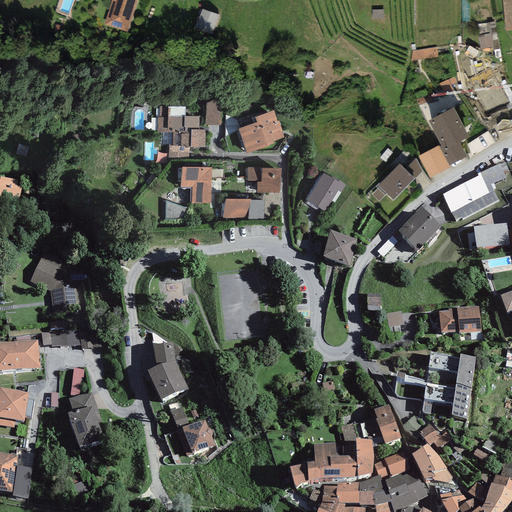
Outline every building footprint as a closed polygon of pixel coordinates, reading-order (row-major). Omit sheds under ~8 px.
[(108,0),(113,5),(102,26),(128,35),(139,0),(108,0)] [(511,0),(502,0),(505,31),(511,30),(511,0)] [(219,16),(202,9),(194,28),(211,35),(219,16)] [(484,55),(500,54),(498,24),(491,25),(491,36),(482,37),(484,55)] [(511,105),(511,104),(489,67),(467,80),(490,118),(511,105)] [(221,97),(206,103),(205,126),(221,126),(221,97)] [(168,106),(158,105),(158,117),(157,117),(157,132),(172,132),(172,134),(191,134),(191,130),(199,130),(199,116),(185,116),(185,107),(168,106)] [(454,108),(428,121),(441,146),(439,147),(449,166),(467,157),(460,142),(469,138),(454,108)] [(277,122),(273,111),(255,117),(257,122),(238,129),(246,154),(274,144),(273,141),(284,137),(279,121),(277,122)] [(205,130),(199,130),(191,130),(191,134),(172,134),(172,145),(169,145),(169,159),(189,160),(189,147),(205,147),(205,130)] [(438,146),(418,156),(430,178),(450,168),(449,166),(439,147),(438,146)] [(411,154),(400,165),(414,179),(423,171),(416,159),(411,154)] [(478,176),(442,194),(455,220),(461,217),(462,219),(499,201),(493,189),(496,188),(494,183),(506,178),(499,163),(477,174),(478,176)] [(400,165),(399,164),(379,184),(378,184),(376,187),(377,188),(371,194),(379,201),(386,194),(393,201),(414,179),(400,165)] [(212,167),(182,167),(180,187),(192,187),(191,203),(211,203),(212,167)] [(281,169),(247,167),(247,181),(258,181),(257,193),(280,194),(281,169)] [(331,178),(324,173),(306,200),(324,211),(327,206),(328,207),(338,191),(341,193),(346,185),(332,176),(331,178)] [(18,180),(0,176),(0,177),(0,198),(19,202),(22,187),(16,185),(18,180)] [(251,199),(226,199),(223,218),(248,218),(247,221),(264,220),(264,200),(251,201),(251,199)] [(183,207),(166,200),(165,219),(181,218),(187,212),(187,207),(183,207)] [(441,227),(421,207),(397,231),(417,251),(441,227)] [(506,223),(474,226),(476,248),(509,244),(506,223)] [(357,239),(330,230),(322,256),(349,267),(357,239)] [(385,261),(399,245),(394,240),(380,256),(385,261)] [(72,268),(42,254),(30,281),(50,291),(52,306),(85,303),(83,291),(91,291),(88,270),(72,268)] [(511,290),(500,295),(507,313),(511,310),(511,290)] [(380,295),(367,295),(367,306),(380,306),(380,295)] [(479,306),(448,309),(448,311),(439,312),(441,333),(459,331),(459,333),(481,331),(479,306)] [(401,312),(386,315),(389,329),(404,326),(401,312)] [(100,327),(41,334),(42,345),(51,344),(51,346),(59,346),(59,348),(81,345),(81,349),(103,346),(100,327)] [(38,340),(0,342),(0,370),(40,368),(38,340)] [(172,342),(153,345),(156,365),(147,371),(161,400),(189,389),(175,361),(172,342)] [(430,352),(428,367),(426,384),(455,388),(456,385),(471,388),(475,357),(460,354),(459,357),(430,352)] [(466,419),(471,388),(456,385),(455,388),(426,384),(422,412),(452,417),(466,419)] [(29,392),(0,387),(0,425),(14,428),(15,420),(24,421),(29,392)] [(73,411),(67,413),(79,447),(103,439),(98,423),(101,422),(91,392),(69,400),(73,411)] [(388,405),(374,409),(377,418),(376,419),(363,422),(368,439),(382,435),(385,443),(401,438),(388,405)] [(182,407),(170,411),(178,432),(183,430),(182,427),(189,425),(182,407)] [(413,416),(402,426),(404,429),(416,439),(421,435),(418,433),(430,425),(426,421),(413,416)] [(189,425),(182,427),(183,430),(184,432),(178,435),(187,457),(215,446),(211,436),(212,435),(212,433),(212,431),(211,429),(210,428),(208,428),(205,419),(189,425)] [(356,439),(352,423),(341,427),(345,446),(356,446),(356,439)] [(430,425),(418,433),(421,435),(429,445),(434,443),(438,448),(453,439),(447,432),(439,437),(430,425)] [(374,458),(372,440),(368,439),(356,439),(356,446),(356,455),(342,456),(330,456),(332,478),(346,478),(372,473),(374,458)] [(341,442),(313,445),(315,461),(307,462),(307,463),(308,481),(320,479),(332,478),(330,456),(342,456),(341,446),(341,442)] [(427,444),(412,454),(425,482),(434,481),(448,483),(453,477),(446,469),(447,468),(439,456),(427,444)] [(345,446),(341,446),(342,456),(356,455),(356,446),(345,446)] [(412,468),(405,451),(384,459),(385,460),(373,464),(378,476),(380,475),(381,478),(384,477),(390,475),(391,477),(412,468)] [(18,456),(0,453),(0,490),(12,492),(18,456)] [(511,460),(504,458),(500,476),(509,478),(509,479),(511,479),(511,460)] [(307,463),(289,467),(294,485),(297,487),(301,483),(308,482),(308,481),(307,463)] [(32,468),(17,466),(13,496),(28,498),(32,468)] [(401,474),(385,480),(392,501),(390,502),(393,511),(418,511),(421,509),(418,506),(416,502),(419,501),(418,500),(427,496),(414,470),(406,474),(402,476),(401,474)] [(495,475),(485,470),(480,478),(490,486),(491,482),(492,483),(495,475)] [(378,476),(359,483),(359,503),(359,505),(360,505),(360,508),(365,508),(375,508),(376,511),(393,511),(390,502),(392,501),(385,480),(384,477),(381,478),(380,475),(378,476)] [(511,479),(509,479),(509,478),(500,476),(495,475),(492,483),(491,482),(490,486),(488,491),(488,494),(483,505),(481,508),(485,511),(503,511),(511,502),(511,499),(511,479)] [(476,482),(468,492),(481,501),(488,494),(488,491),(476,482)] [(359,483),(337,483),(337,486),(337,488),(336,488),(336,498),(338,498),(338,503),(345,503),(359,503),(359,483)] [(337,486),(324,486),(323,493),(321,502),(321,504),(317,511),(342,511),(344,507),(345,503),(338,503),(338,498),(336,498),(336,488),(337,488),(337,486)] [(323,493),(313,490),(308,499),(321,504),(321,502),(323,493)] [(460,511),(458,507),(467,502),(463,495),(462,495),(459,490),(451,493),(450,492),(440,495),(441,500),(447,511),(460,511)] [(485,511),(481,508),(479,506),(473,499),(467,502),(458,507),(460,511),(485,511)]
